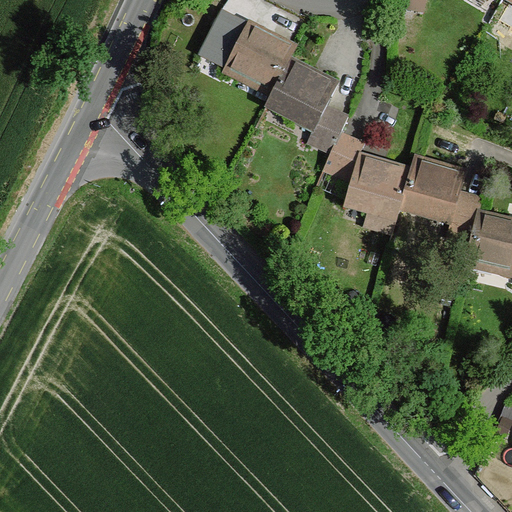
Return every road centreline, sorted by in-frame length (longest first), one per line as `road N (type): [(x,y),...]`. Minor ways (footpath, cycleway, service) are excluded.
road 1 (tertiary): [(423,460),(92,103)]
road 2 (tertiary): [(92,103),(0,288)]
road 3 (residential): [(423,460),(511,377)]
